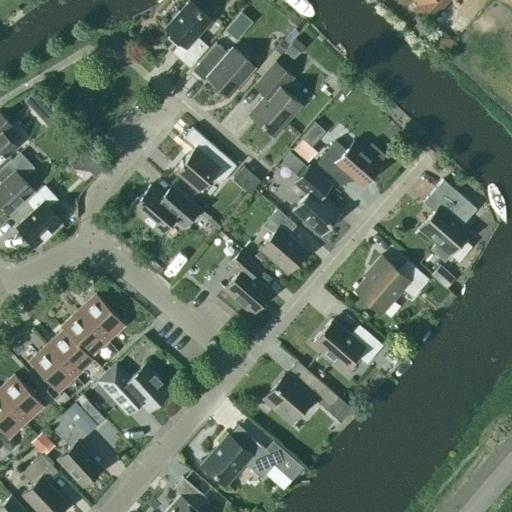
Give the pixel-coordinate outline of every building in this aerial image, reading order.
[(196,35),(210,20),(188,0),(187,0),(164,27),(180,41),(171,51),(188,66),(207,46),(196,35)] [(425,24),(450,0),(412,0),(418,6),(413,11),(425,24)] [(241,12),(225,30),(238,41),(254,23),(241,12)] [(454,42),(443,31),(426,47),(438,59),(454,42)] [(289,44),(283,50),(292,59),(304,46),(295,37),(289,44)] [(282,40),(274,48),(279,54),(283,50),(289,44),(283,38),(282,40)] [(216,42),(192,69),(203,79),(206,76),(228,95),(254,66),(231,46),(226,52),(216,42)] [(274,135),(300,104),(282,88),(292,77),(274,61),(254,84),(265,94),(248,113),(274,135)] [(44,102),(35,92),(23,103),(32,113),(44,102)] [(0,159),(15,145),(3,132),(11,124),(0,112),(0,159)] [(219,183),(235,164),(192,126),(182,137),(194,146),(174,169),(198,189),(210,175),(219,183)] [(302,137),(292,149),(293,149),(294,150),(307,161),(316,150),(304,139),(302,137)] [(361,185),(380,164),(353,139),(339,155),(330,146),(316,162),(335,179),(343,170),(361,185)] [(22,177),(33,166),(20,152),(7,163),(14,170),(0,183),(0,204),(7,213),(33,189),(22,177)] [(320,233),(339,211),(321,195),(330,183),(308,164),(298,176),(301,179),(296,184),(306,193),(292,209),(320,233)] [(475,207),(465,199),(442,178),(422,201),(433,210),(413,233),(414,234),(419,228),(435,242),(430,248),(443,259),(448,253),(457,260),(470,244),(462,237),(468,230),(461,224),(475,207)] [(34,245),(60,221),(48,207),(57,198),(44,184),(25,200),(33,209),(15,225),(34,245)] [(183,225),(199,207),(178,189),(168,200),(149,184),(129,207),(159,233),(173,217),(183,225)] [(286,271),(305,249),(287,233),(295,224),(276,207),(263,222),(273,231),(258,247),(286,271)] [(220,226),(211,217),(195,234),(204,242),(220,226)] [(251,312),(270,290),(252,274),(260,265),(241,248),(227,263),(237,272),(223,288),(251,312)] [(412,297),(428,278),(406,259),(397,270),(379,255),(369,267),(371,268),(354,288),(381,312),(402,288),(412,297)] [(454,276),(439,263),(431,274),(446,287),(454,276)] [(77,309),(106,340),(124,323),(95,292),(77,309)] [(89,355),(106,340),(77,309),(60,325),(62,328),(63,328),(89,355)] [(354,337),(332,318),(311,342),(342,369),(355,354),(365,362),(382,344),(363,327),(354,337)] [(92,358),(89,355),(63,328),(62,328),(46,343),(74,374),(92,358)] [(56,391),(74,374),(46,343),(28,360),(56,391)] [(148,410),(169,391),(143,363),(129,377),(118,365),(112,370),(109,366),(99,376),(117,397),(127,388),(148,410)] [(351,407),(338,396),(305,367),(294,379),(286,372),(263,398),(289,420),(310,395),(327,410),(340,420),(351,407)] [(0,385),(0,393),(24,420),(42,404),(14,373),(0,385)] [(37,390),(33,394),(41,403),(45,399),(37,390)] [(0,429),(7,437),(24,420),(0,393),(0,429)] [(77,398),(74,400),(96,423),(103,417),(81,394),(77,398)] [(72,402),(49,424),(70,446),(57,458),(81,484),(101,466),(77,440),(86,432),(93,426),(72,402)] [(51,441),(41,431),(30,441),(40,451),(51,441)] [(272,439),(264,447),(250,435),(241,445),(227,433),(201,462),(225,483),(243,461),(261,477),(273,463),(291,478),(302,466),(272,439)] [(39,511),(58,511),(67,503),(46,480),(57,470),(40,452),(20,471),(31,482),(21,492),(39,511)] [(179,494),(163,511),(199,511),(195,508),(206,497),(182,476),(171,488),(179,494)] [(26,511),(27,511),(11,494),(0,504),(0,511),(26,511)]
